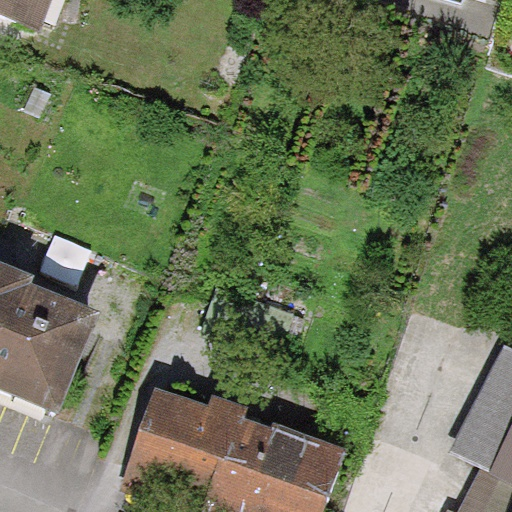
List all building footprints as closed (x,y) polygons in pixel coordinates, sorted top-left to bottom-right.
[(0,0),(0,21),(42,37),(56,0),(0,0)] [(0,396),(60,422),(101,323),(31,294),(34,287),(0,272),(0,396)] [(202,339),(280,367),(298,317),(220,289),(202,339)] [(511,511),(511,352),(504,349),(450,457),(478,471),(456,511),(511,511)] [(328,511),(349,453),(272,426),(270,432),(250,425),(254,414),(208,397),(203,410),(158,394),(123,493),(175,511),(328,511)]
